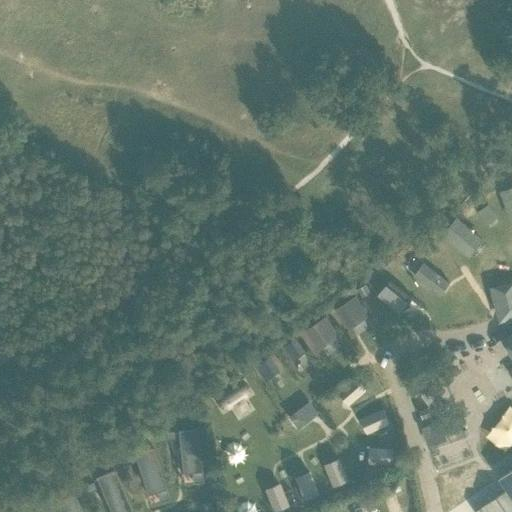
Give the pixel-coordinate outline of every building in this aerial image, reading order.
[(370,316),(356,296),(335,310),(349,330),(370,316)] [(319,350),(340,337),(326,316),(305,330),(319,350)] [(500,409),(511,400),(511,335),(501,343),(510,355),(478,376),(500,409)] [(293,361),(306,352),(297,337),(283,347),(293,361)] [(265,381),(279,371),(269,357),(256,366),(265,381)] [(506,489),(486,503),(491,511),(511,511),(511,467),(498,477),(506,489)]
